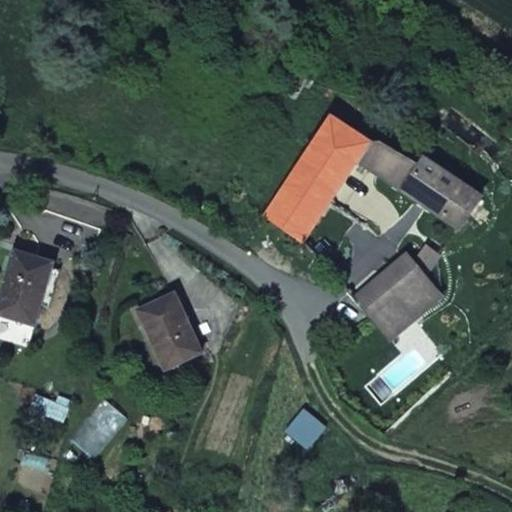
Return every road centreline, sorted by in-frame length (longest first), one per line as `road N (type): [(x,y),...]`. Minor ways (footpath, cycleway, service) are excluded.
road 1 (residential): [(0,158),(121,191),(311,305)]
road 2 (track): [(511,498),(473,477),(368,445),(313,383),(285,289)]
